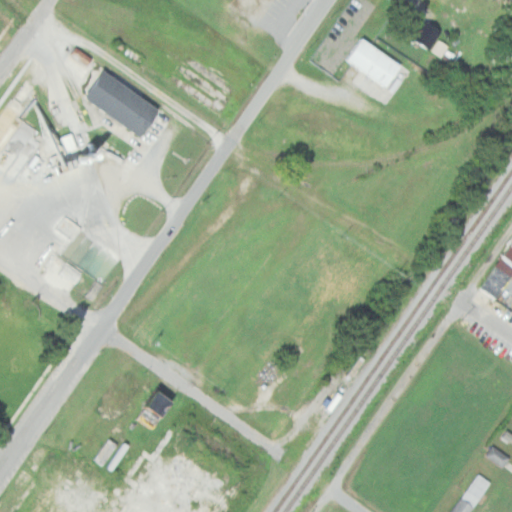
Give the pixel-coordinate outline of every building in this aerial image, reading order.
[(428,49),(436,29),(417,21),(410,42),(428,49)] [(383,87),(397,65),(354,37),(339,60),(383,87)] [(446,45),(436,40),(430,50),(440,56),(446,45)] [(65,53),(81,64),(86,56),(70,46),(65,53)] [(74,97),(135,135),(153,107),(91,69),(74,97)] [(0,230),(5,233),(12,220),(0,212),(0,230)] [(511,269),(511,232),(477,288),(493,299),(511,269)] [(510,433),(502,429),(497,437),(505,442),(510,433)] [(509,457),(492,444),(484,454),(501,467),(509,457)] [(467,511),(489,481),(476,472),(447,511),(467,511)]
